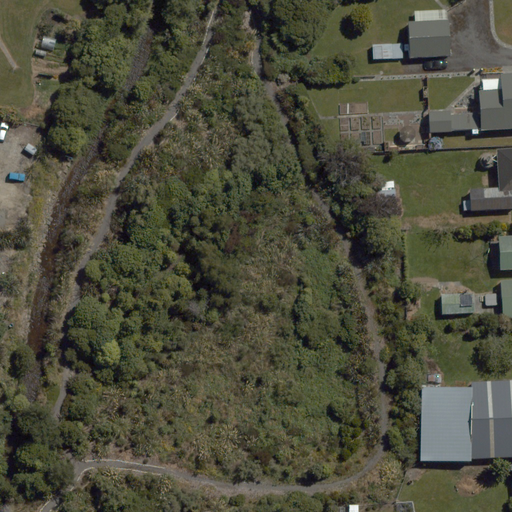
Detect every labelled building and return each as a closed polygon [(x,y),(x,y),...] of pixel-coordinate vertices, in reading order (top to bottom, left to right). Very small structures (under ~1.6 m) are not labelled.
[(450,56),(449,20),(409,22),(410,57),(450,56)] [(402,43),(372,44),(373,59),(403,58),(402,43)] [(478,90),(480,111),(429,114),(430,134),(511,129),(511,73),(501,74),(502,89),(478,90)] [(511,147),(497,149),(499,187),(470,189),(472,211),(511,208),(511,147)] [(511,235),(500,236),(501,270),(511,269),(511,280),(501,281),(503,318),(511,317),(511,235)] [(511,455),(511,378),(471,380),(474,458),(511,455)] [(470,460),(471,387),(422,386),(422,460),(470,460)]
